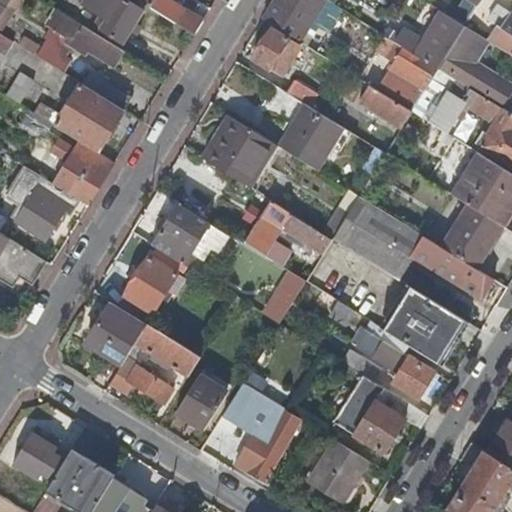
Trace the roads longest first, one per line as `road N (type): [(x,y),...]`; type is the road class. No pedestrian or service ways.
road 1 (residential): [(22,362),(248,0)]
road 2 (residential): [(267,511),(22,362)]
road 3 (residential): [(511,336),(404,511)]
